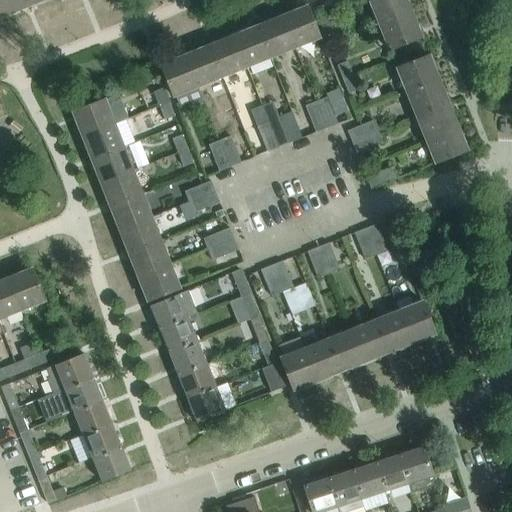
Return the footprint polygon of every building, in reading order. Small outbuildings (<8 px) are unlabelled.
[(28,6),(25,0),(0,0),(0,4),(5,16),(5,14),(18,9),(18,10),(28,6)] [(375,0),(369,2),(379,26),(410,14),(404,0),(375,0)] [(296,12),(282,17),(294,48),(319,38),(306,6),(296,10),(296,12)] [(416,28),(410,14),(379,26),(389,50),(421,37),(417,27),(416,28)] [(294,48),(282,17),(268,23),(267,22),(257,26),(271,58),(294,48)] [(329,18),(319,23),(325,37),(335,33),(329,18)] [(271,58),(257,26),(248,30),(248,31),(234,37),(246,68),(271,58)] [(246,68),(234,37),(220,42),(219,41),(209,45),(222,77),(246,68)] [(222,77),(209,45),(199,49),(200,50),(186,56),(198,87),(222,77)] [(198,87),(186,56),(171,62),(171,61),(160,65),(173,97),(198,87)] [(396,69),(406,92),(437,80),(432,66),(433,66),(429,56),(396,69)] [(337,66),(342,79),(352,75),(347,61),(337,66)] [(358,89),(352,75),(342,79),(348,93),(358,89)] [(443,94),(437,80),(406,92),(415,116),(448,103),(444,93),(443,94)] [(153,91),(158,105),(168,101),(163,87),(153,91)] [(327,97),(316,102),(326,128),(337,124),(327,97)] [(77,122),(83,136),(114,123),(105,100),(72,112),(76,123),(77,122)] [(174,115),(168,101),(158,105),(164,119),(174,115)] [(326,128),(316,102),(305,106),(315,133),(326,128)] [(452,113),(448,103),(415,116),(425,139),(456,127),(451,113),(452,113)] [(278,117),(267,121),(278,148),(289,144),(278,117)] [(2,128),(15,138),(22,129),(9,118),(2,128)] [(347,131),(351,142),(378,131),(373,120),(347,131)] [(278,148),(267,121),(256,126),(267,152),(278,148)] [(123,147),(114,123),(83,136),(88,150),(87,150),(91,160),(123,147)] [(462,141),(456,127),(425,139),(434,163),(467,150),(463,140),(462,141)] [(382,142),(378,131),(351,142),(356,153),(382,142)] [(171,138),(177,153),(187,149),(182,134),(171,138)] [(230,136),(219,141),(230,167),(241,163),(230,136)] [(230,167),(219,141),(208,145),(219,172),(230,167)] [(133,170),(123,147),(91,160),(95,169),(96,169),(101,183),(133,170)] [(193,163),(187,149),(177,153),(183,167),(193,163)] [(366,178),(370,187),(396,177),(392,167),(366,178)] [(142,193),(133,170),(101,183),(107,197),(106,197),(109,207),(142,193)] [(184,191),(188,202),(215,192),(211,181),(184,191)] [(285,196),(295,211),(304,206),(295,191),(285,196)] [(219,203),(215,192),(188,202),(192,213),(219,203)] [(151,217),(142,193),(109,207),(113,216),(114,216),(120,230),(151,217)] [(128,254),(160,241),(151,217),(120,230),(125,243),(124,244),(128,254)] [(388,220),(365,228),(376,255),(386,251),(390,260),(383,244),(395,239),(388,220)] [(207,249),(233,239),(229,228),(202,238),(207,249)] [(376,255),(365,228),(354,233),(364,260),(376,255)] [(238,250),(233,239),(207,249),(211,260),(238,250)] [(138,277),(170,264),(160,241),(128,254),(132,263),(133,263),(138,277)] [(329,243),(318,247),(328,274),(339,269),(329,243)] [(328,274),(318,247),(307,252),(317,278),(328,274)] [(282,261),(271,266),(282,292),(293,288),(282,261)] [(179,288),(170,264),(138,277),(144,290),(143,291),(147,301),(179,288)] [(282,292),(271,266),(260,270),(271,296),(282,292)] [(22,273),(8,279),(21,310),(45,301),(32,268),(21,272),(22,273)] [(231,273),(240,297),(240,296),(248,293),(239,270),(231,273)] [(293,283),(304,307),(323,299),(313,275),(293,283)] [(0,318),(21,310),(8,279),(0,282),(0,318)] [(187,290),(149,305),(159,330),(187,318),(197,314),(187,290)] [(248,293),(240,296),(240,297),(249,320),(257,316),(248,293)] [(422,301),(398,311),(411,343),(412,343),(411,342),(424,337),(425,338),(435,334),(422,301)] [(411,343),(398,311),(374,320),(387,353),(397,349),(397,348),(410,342),(410,344),(411,343)] [(266,339),(257,316),(249,320),(256,337),(258,343),(266,339)] [(197,341),(187,318),(159,330),(168,353),(197,341)] [(387,353),(374,320),(351,329),(364,362),(365,362),(364,360),(377,355),(378,356),(387,353)] [(35,322),(21,327),(25,338),(39,334),(35,322)] [(364,362),(351,329),(327,339),(340,371),(350,367),(350,366),(363,361),(363,362),(364,362)] [(275,362),(266,339),(258,343),(267,366),(268,366),(275,362)] [(340,371),(327,339),(304,348),(317,381),(318,380),(317,379),(330,374),(331,375),(340,371)] [(206,364),(197,341),(168,353),(177,376),(206,364)] [(52,348),(38,354),(42,364),(56,358),(52,348)] [(317,381),(304,348),(280,358),(293,390),(303,386),(303,385),(316,380),(316,381),(317,381)] [(83,353),(54,365),(64,389),(93,377),(84,355),(84,354),(83,353)] [(42,364),(38,354),(24,359),(28,370),(42,364)] [(267,366),(261,368),(270,392),(274,391),(277,390),(285,386),(275,362),(268,366),(267,366)] [(215,387),(206,364),(177,376),(186,399),(215,387)] [(5,367),(0,368),(0,380),(9,377),(5,367)] [(102,400),(93,377),(64,389),(73,412),(102,400)] [(0,387),(10,410),(18,407),(9,384),(0,387)] [(225,411),(215,387),(186,399),(196,422),(225,411)] [(111,423),(102,400),(73,412),(82,435),(111,423)] [(28,430),(18,407),(10,410),(19,434),(28,430)] [(120,446),(111,423),(82,435),(91,458),(120,446)] [(37,453),(28,430),(19,434),(28,457),(37,453)] [(130,469),(120,446),(91,458),(101,482),(130,470),(130,469)] [(423,446),(398,454),(408,484),(411,494),(435,485),(423,446)] [(46,476),(37,453),(28,457),(38,480),(39,479),(46,476)] [(408,484),(398,454),(374,462),(384,492),(408,484)] [(387,500),(384,492),(374,462),(351,470),(363,507),(387,500)] [(347,511),(363,507),(351,470),(327,478),(337,508),(338,507),(339,511),(347,511)] [(46,476),(39,479),(38,480),(47,503),(55,500),(46,476)] [(306,493),(300,495),(305,511),(323,511),(324,511),(337,508),(327,478),(303,485),(306,493)] [(258,511),(254,497),(225,506),(226,511),(258,511)]
